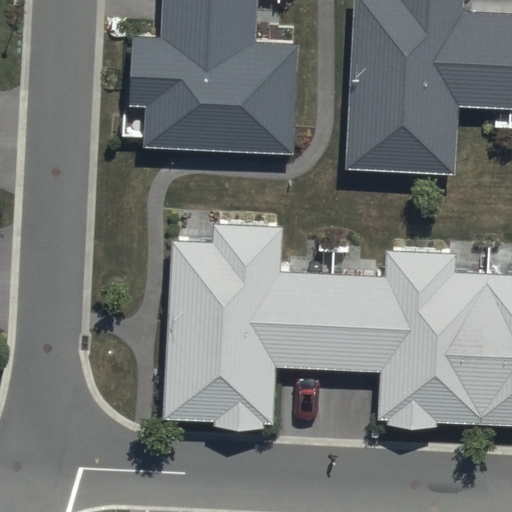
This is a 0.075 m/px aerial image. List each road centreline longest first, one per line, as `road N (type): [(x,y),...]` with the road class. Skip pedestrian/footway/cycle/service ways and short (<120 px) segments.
road 1 (residential): [(511,487),(37,462)]
road 2 (residential): [(67,0),(46,419),(37,462)]
